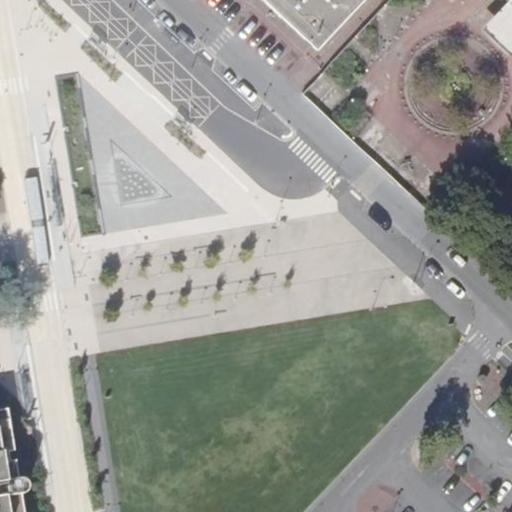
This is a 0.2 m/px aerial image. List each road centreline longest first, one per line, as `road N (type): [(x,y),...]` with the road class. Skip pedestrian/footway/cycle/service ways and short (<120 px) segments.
road 1 (residential): [(511,309),(282,94)]
road 2 (residential): [(282,94),(182,0)]
road 3 (residential): [(282,94),(371,0)]
